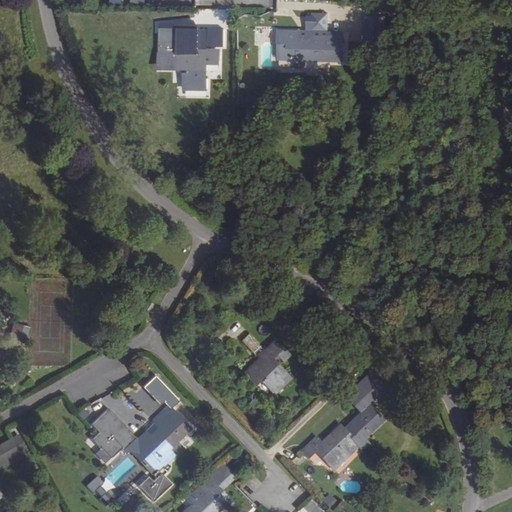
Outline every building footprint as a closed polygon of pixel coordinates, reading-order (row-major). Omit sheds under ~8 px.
[(326,31),(327,15),(313,14),(313,17),(308,16),(307,25),(312,26),(312,30),(326,31)] [(207,29),(198,29),(198,55),(176,54),(177,29),(158,29),(158,65),(183,66),(182,73),(186,73),(185,89),(206,90),(206,78),(204,78),(204,63),(219,63),(219,50),(205,50),(205,48),(206,48),(207,29)] [(300,32),(290,32),(288,54),(294,54),(293,66),(304,67),(304,60),(341,61),(342,38),(312,37),(312,42),(308,42),(308,37),(299,37),(300,32)] [(392,168),(388,163),(381,168),(406,197),(426,179),(407,156),(392,168)] [(248,334),(242,340),(263,364),(259,367),(255,363),(244,373),(253,383),(258,378),(264,384),(266,382),(275,392),(291,378),(285,371),(282,373),(272,363),(275,360),(278,363),(281,360),(283,362),(290,355),(277,342),(264,354),(261,351),(262,349),(248,334)] [(382,420),(368,404),(385,387),(371,373),(352,390),(354,392),(347,398),(361,412),(352,421),(356,425),(352,428),(349,424),(344,428),(350,435),(348,436),(358,446),(362,450),(369,443),(362,436),(368,431),(369,433),(382,420)] [(138,443),(155,461),(164,470),(161,473),(158,471),(148,480),(161,495),(179,478),(166,463),(174,456),(168,449),(190,428),(169,407),(153,422),(161,431),(153,439),(146,431),(144,434),(136,441),(138,443)] [(348,436),(350,435),(344,428),(340,425),(321,442),(316,437),(301,450),(308,457),(315,451),(328,464),(342,452),(339,449),(344,445),(351,453),(358,446),(348,436)] [(133,437),(136,441),(144,434),(140,431),(133,437)] [(0,470),(24,457),(12,437),(0,443),(0,470)] [(121,492),(155,461),(138,443),(105,474),(121,492)] [(185,511),(183,511),(217,511),(221,509),(225,511),(233,504),(219,488),(218,487),(223,482),(224,483),(233,476),(223,466),(202,486),(202,485),(187,498),(192,504),(187,508),(190,511),(185,511)] [(107,479),(95,491),(101,498),(113,486),(107,479)] [(318,511),(321,508),(308,499),(298,511),(318,511)]
